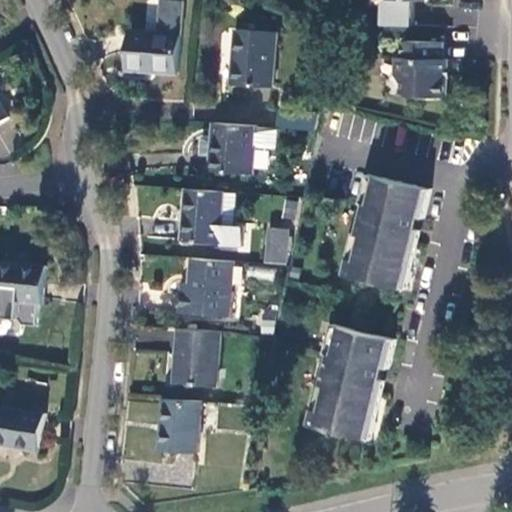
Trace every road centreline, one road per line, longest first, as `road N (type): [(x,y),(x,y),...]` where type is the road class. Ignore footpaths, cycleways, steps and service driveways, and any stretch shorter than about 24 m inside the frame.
road 1 (residential): [(87,511),(108,289),(105,237),(80,173)]
road 2 (residential): [(80,173),(73,139),(80,96),(33,0)]
road 3 (tertiary): [(511,487),(388,511)]
